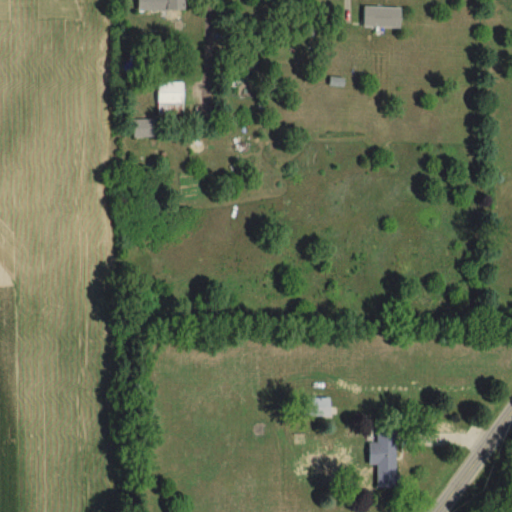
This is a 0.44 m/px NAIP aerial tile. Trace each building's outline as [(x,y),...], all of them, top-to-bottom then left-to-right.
[(180,0),(134,0),(134,11),(181,11),(180,0)] [(154,82),(154,115),(180,115),(180,82),(154,82)] [(152,119),(129,119),(129,138),(152,138),(152,119)] [(300,418),(327,417),(327,399),(299,399),(300,418)] [(365,466),(373,466),(373,489),(392,489),(392,432),(373,432),(373,443),(365,443),(365,466)]
